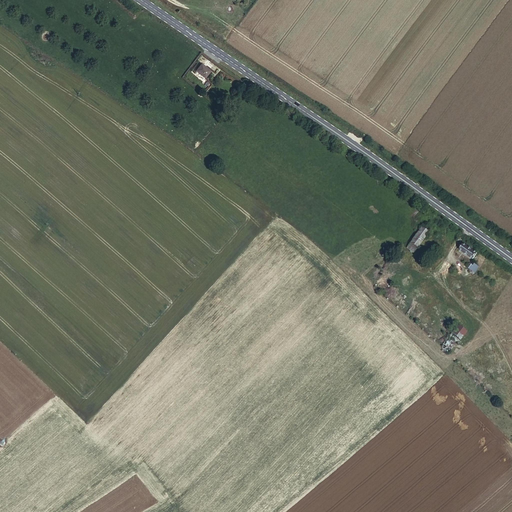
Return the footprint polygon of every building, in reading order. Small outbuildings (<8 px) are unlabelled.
[(211,72),(202,64),(197,71),(206,78),(211,72)] [(437,220),(430,215),(406,248),(413,253),(437,220)] [(463,244),(459,250),(473,259),(477,253),(463,244)] [(395,286),(390,282),(385,290),(389,293),(395,286)] [(440,338),(444,342),(454,329),(449,326),(440,338)] [(442,345),(440,350),(444,353),(449,352),(462,335),(454,329),(444,342),(442,345)]
